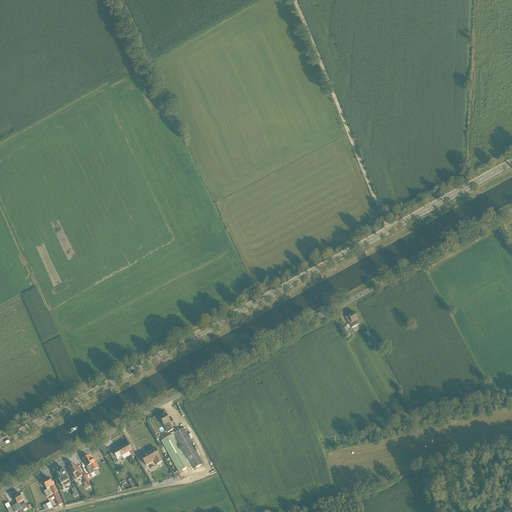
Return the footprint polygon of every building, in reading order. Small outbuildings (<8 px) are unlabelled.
[(353,313),(345,318),(349,326),(350,325),(352,329),(357,325),(356,322),(358,321),(353,313)] [(351,336),(346,327),(342,329),(347,338),(351,336)] [(166,414),(159,418),(168,433),(175,429),(166,414)] [(179,472),(191,465),(194,469),(205,463),(185,428),(161,442),(179,472)] [(128,444),(110,454),(115,464),(118,462),(117,460),(122,457),(123,460),(131,456),(132,458),(135,456),(128,444)] [(155,447),(140,455),(146,466),(154,462),(155,465),(162,461),(155,447)] [(86,473),(93,469),(94,470),(98,468),(93,460),(91,461),(89,456),(83,459),(87,467),(83,469),(86,473)] [(83,475),(78,466),(76,468),(74,464),(68,467),(73,475),(76,479),(83,475)] [(71,483),(63,471),(56,475),(58,478),(56,479),(62,489),(71,483)] [(87,475),(84,477),(86,482),(84,484),(87,489),(93,486),(87,475)] [(63,504),(58,492),(53,482),(51,483),(48,478),(42,482),(46,490),(44,492),(47,498),(53,494),(58,506),(63,504)] [(13,497),(17,504),(12,507),(14,511),(18,511),(23,511),(22,510),(23,509),(23,510),(27,508),(25,504),(21,506),(19,504),(23,501),(19,494),(13,497)] [(50,502),(42,506),(44,510),(53,508),(50,502)]
